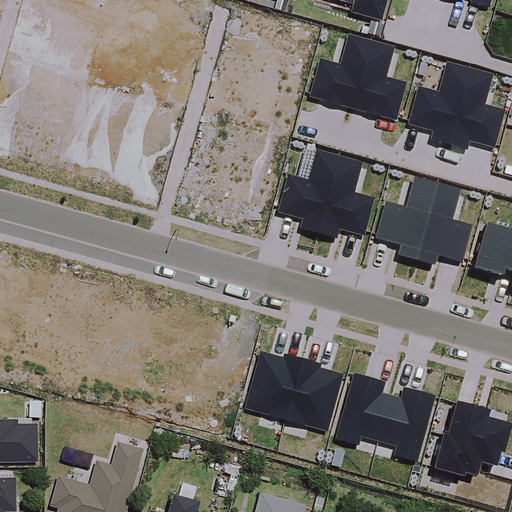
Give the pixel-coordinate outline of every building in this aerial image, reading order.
[(377,23),(383,0),(352,0),(349,15),(377,23)] [(468,0),(467,5),(485,11),(488,0),(447,0),(460,3),(460,0),(468,0)] [(348,110),(367,42),(345,36),(337,67),(317,62),(306,98),(348,110)] [(367,42),(348,110),(392,122),(402,85),(382,80),(391,49),(367,42)] [(428,143),(445,148),(466,71),(443,65),(435,94),(417,89),(407,125),(431,131),(428,143)] [(466,71),(445,148),(463,153),(466,142),(492,149),(501,114),(480,108),(489,77),(466,71)] [(297,231),(315,236),(336,159),(313,153),(305,182),(286,177),(276,213),(301,219),(297,231)] [(336,159),(315,236),(333,241),(336,230),(361,237),(371,202),(350,196),(358,165),(336,159)] [(393,259),(411,264),(432,187),(409,181),(401,210),(382,205),(372,241),(397,247),(393,259)] [(432,187),(411,264),(429,269),(432,258),(457,265),(467,230),(446,224),(454,193),(432,187)] [(511,258),(511,238),(480,229),(467,272),(492,280),(493,273),(507,277),(511,258)] [(511,258),(507,277),(503,290),(511,292),(511,258)] [(289,419),(306,357),(287,351),(285,358),(262,352),(246,408),(289,419)] [(323,361),(306,357),(289,419),(289,420),(329,431),(345,375),(321,368),(323,361)] [(380,441),(393,394),(384,392),(387,382),(356,373),(337,438),(360,445),(362,436),(380,441)] [(402,397),(393,394),(380,441),(399,446),(396,454),(419,461),(437,396),(405,387),(402,397)] [(446,430),(437,465),(479,477),(484,460),(503,465),(511,432),(511,422),(492,417),(494,409),(461,400),(452,432),(446,430)] [(0,461),(39,462),(39,424),(18,424),(18,420),(0,420),(0,461)] [(125,511),(142,453),(117,446),(111,468),(98,464),(91,489),(63,482),(55,511),(125,511)] [(0,511),(7,511),(8,509),(16,509),(16,480),(0,480),(0,511)] [(301,511),(303,507),(259,495),(254,511),(301,511)] [(192,511),(195,502),(171,497),(167,511),(192,511)]
